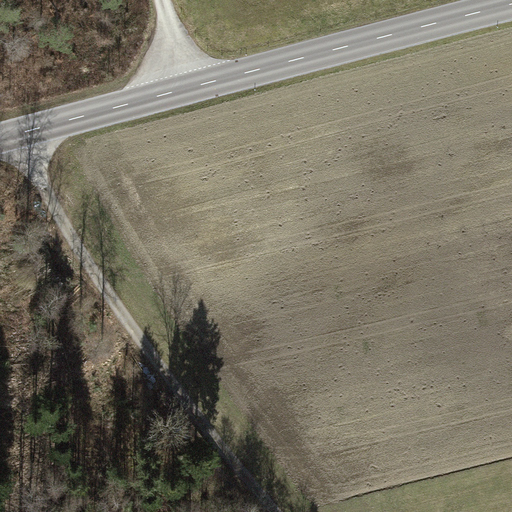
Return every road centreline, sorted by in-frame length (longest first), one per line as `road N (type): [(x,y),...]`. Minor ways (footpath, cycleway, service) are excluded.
road 1 (secondary): [(511,9),(198,87),(0,149)]
road 2 (track): [(274,511),(196,425),(16,145)]
